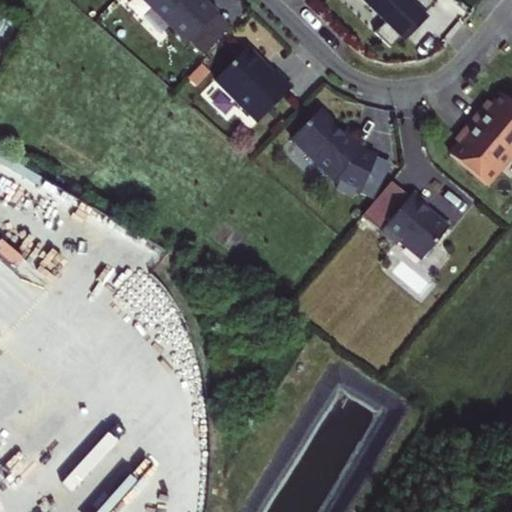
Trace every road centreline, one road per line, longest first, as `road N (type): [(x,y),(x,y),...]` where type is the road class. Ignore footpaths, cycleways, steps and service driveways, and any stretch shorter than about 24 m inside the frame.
road 1 (residential): [(272,0),(349,74),(397,88),(449,75),(511,2)]
road 2 (unknown): [(143,511),(129,420),(109,384),(0,269)]
